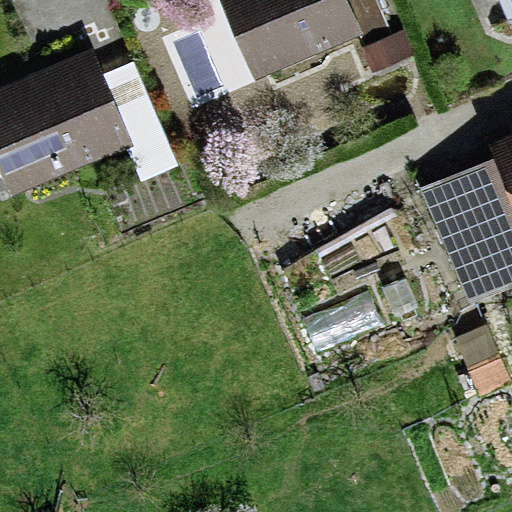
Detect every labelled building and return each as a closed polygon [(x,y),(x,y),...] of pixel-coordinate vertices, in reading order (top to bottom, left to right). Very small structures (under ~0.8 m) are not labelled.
[(238,0),(265,62),(357,24),(365,43),(392,32),(378,0),(238,0)] [(91,54),(0,92),(0,119),(25,177),(125,135),(91,54)] [(511,157),(428,192),(467,284),(511,265),(511,157)] [(314,348),(383,323),(371,290),(302,315),(314,348)] [(454,333),(479,392),(510,378),(486,320),(454,333)]
